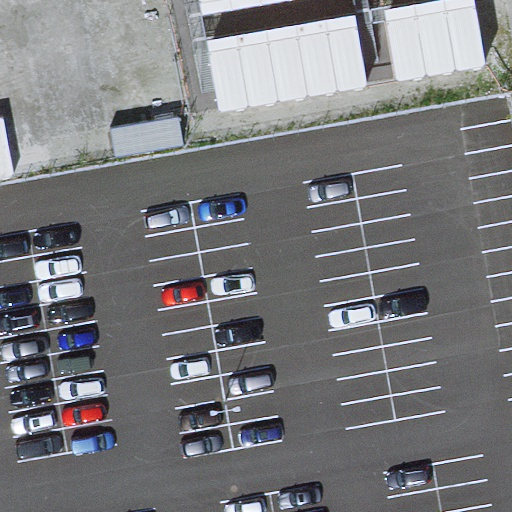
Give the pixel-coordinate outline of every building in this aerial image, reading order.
[(195,0),(198,15),(290,0),(195,0)] [(476,0),(419,0),(386,5),(396,80),(486,67),(476,0)] [(205,41),(216,111),(368,87),(357,16),(205,41)] [(0,115),(0,177),(14,175),(3,115),(0,115)] [(179,117),(108,127),(112,158),(184,148),(179,117)]
